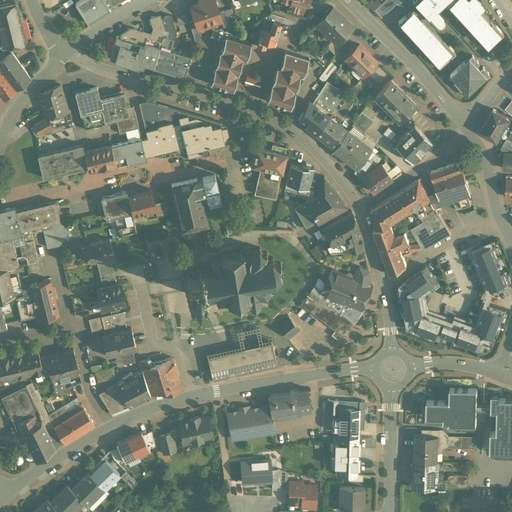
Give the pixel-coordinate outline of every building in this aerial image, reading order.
[(78,0),(75,3),(88,22),(109,8),(108,5),(117,0),(78,0)] [(214,0),(198,0),(199,3),(190,6),(194,19),(197,28),(198,28),(210,24),(209,22),(220,19),(221,18),(218,12),(214,0)] [(285,0),(289,1),(288,6),(301,10),(304,2),(307,3),(308,0),(285,0)] [(383,0),(374,9),(378,14),(392,0),(383,0)] [(416,0),(414,3),(426,16),(435,7),(432,4),(434,2),(436,4),(440,1),(439,0),(416,0)] [(489,23),(484,17),(483,18),(479,13),(474,7),(474,8),(470,3),(467,0),(449,0),(446,3),(447,3),(446,4),(452,10),(454,8),(458,12),(456,14),(461,20),(464,18),(468,22),(465,25),(471,31),(473,29),(477,33),(475,34),(481,41),(483,38),(489,45),(497,38),(502,33),(493,23),(490,26),(488,24),(489,23)] [(0,5),(0,41),(1,46),(7,46),(25,41),(15,2),(0,5)] [(346,21),(332,7),(333,7),(332,6),(317,22),(333,38),(336,41),(341,37),(352,25),(346,20),(346,21)] [(230,8),(225,10),(229,23),(235,22),(230,8)] [(224,10),(218,12),(221,18),(220,19),(223,27),(229,24),(229,23),(225,10),(224,10)] [(430,31),(425,25),(421,21),(416,15),(415,15),(410,10),(403,17),(402,17),(397,21),(398,21),(397,22),(403,28),(405,26),(409,30),(407,32),(412,38),(415,36),(419,40),(416,42),(422,49),(424,46),(428,50),(426,52),(433,60),(435,57),(441,64),(450,56),(455,52),(446,43),(443,45),(439,42),(440,41),(435,35),(434,36),(430,31)] [(442,19),(436,12),(431,16),(437,23),(438,24),(439,24),(441,24),(442,23),(443,22),(443,21),(443,20),(442,19)] [(150,33),(130,27),(120,33),(119,37),(115,36),(109,58),(151,71),(152,67),(158,46),(164,27),(161,18),(159,14),(149,17),(148,19),(152,28),(150,33)] [(170,14),(161,18),(164,27),(158,46),(170,49),(176,32),(170,14)] [(280,23),(264,18),(256,44),(264,46),(265,41),(274,44),(280,23)] [(194,19),(188,21),(194,41),(201,37),(198,28),(197,28),(194,19)] [(250,43),(225,35),(220,51),(219,51),(209,83),(232,90),(242,58),(246,59),(250,43)] [(333,38),(326,45),(334,53),(345,41),(341,37),(336,41),(333,38)] [(358,45),(344,60),(362,77),(376,62),(358,45)] [(1,46),(0,46),(0,58),(11,51),(7,46),(1,46)] [(170,49),(158,46),(152,67),(184,76),(190,55),(170,49)] [(284,50),(279,67),(276,66),(266,101),(290,108),(300,74),(303,75),(308,57),(284,50)] [(30,78),(11,51),(0,58),(0,66),(16,88),(30,78)] [(471,54),(455,68),(449,74),(449,75),(450,74),(454,78),(452,81),(460,90),(463,87),(467,92),(466,93),(473,87),(473,88),(489,73),(481,65),(478,68),(475,65),(478,62),(471,54)] [(16,88),(0,66),(0,95),(3,99),(16,88)] [(359,78),(350,88),(355,92),(364,83),(359,78)] [(344,92),(326,79),(311,103),(328,116),(343,94),(344,92)] [(415,104),(390,79),(375,94),(383,101),(381,103),(393,115),(395,113),(401,119),(415,104)] [(59,84),(38,94),(45,116),(44,116),(45,117),(46,116),(61,112),(67,110),(59,85),(60,85),(59,84)] [(122,92),(99,98),(96,87),(75,92),(77,99),(80,113),(84,128),(106,124),(105,120),(115,117),(119,132),(138,128),(134,112),(127,113),(122,92)] [(343,94),(328,116),(337,122),(343,113),(352,100),(343,94)] [(210,119),(170,108),(156,111),(154,103),(145,100),(138,102),(146,136),(151,153),(158,151),(173,147),(187,156),(209,151),(207,145),(224,141),(229,133),(226,124),(210,119)] [(311,103),(308,100),(298,119),(315,132),(328,116),(311,103)] [(374,112),(365,105),(361,110),(370,118),(374,112)] [(509,118),(493,108),(481,129),(482,131),(482,132),(496,140),(509,118)] [(370,118),(361,110),(353,120),(348,127),(357,133),(359,130),(362,132),(363,132),(372,119),(370,118)] [(61,112),(46,116),(47,118),(52,127),(39,134),(39,136),(63,129),(61,121),(63,121),(61,112)] [(353,120),(343,113),(337,122),(346,129),(348,127),(353,120)] [(337,122),(328,116),(315,132),(334,147),(346,129),(337,122)] [(46,118),(33,125),(39,134),(52,127),(47,118),(46,118)] [(408,131),(407,129),(399,138),(400,139),(394,145),(411,162),(419,154),(420,155),(424,150),(423,149),(431,142),(414,125),(408,131)] [(357,133),(348,127),(346,129),(334,147),(332,149),(332,150),(333,149),(351,162),(350,163),(351,163),(356,166),(355,167),(356,167),(370,148),(355,136),(357,133)] [(376,141),(363,132),(362,132),(359,130),(357,133),(355,136),(370,148),(376,141)] [(141,137),(110,144),(115,164),(116,166),(146,159),(145,155),(147,154),(151,153),(146,136),(143,137),(141,137)] [(511,150),(511,140),(506,138),(503,146),(511,150)] [(270,149),(255,145),(250,165),(260,167),(254,193),(274,198),(280,172),(282,173),(286,153),(285,152),(286,147),(271,143),(270,149)] [(81,144),(37,154),(42,177),(87,166),(83,151),(81,144)] [(110,144),(83,151),(87,166),(87,169),(97,166),(98,168),(115,164),(110,144)] [(312,161),(296,147),(287,183),(314,189),(318,169),(312,162),(312,161)] [(459,161),(438,168),(430,172),(436,188),(447,184),(465,178),(463,172),(459,161)] [(380,163),(362,176),(372,191),(391,178),(380,163)] [(214,174),(196,178),(200,195),(206,194),(208,202),(220,199),(214,174)] [(343,202),(323,176),(316,192),(318,195),(315,197),(317,202),(309,207),(317,221),(342,207),(343,202)] [(196,178),(171,184),(181,229),(207,224),(200,195),(196,178)] [(418,178),(399,190),(412,210),(430,199),(429,195),(426,190),(418,178)] [(465,178),(447,184),(452,199),(458,197),(462,206),(470,203),(467,194),(470,193),(465,178)] [(447,184),(436,188),(438,191),(429,195),(430,199),(434,205),(452,199),(447,184)] [(151,189),(127,195),(132,217),(145,214),(146,218),(158,215),(154,203),(151,189)] [(126,190),(100,197),(105,218),(122,214),(124,223),(114,226),(116,236),(136,231),(132,217),(127,195),(126,190)] [(399,190),(371,207),(369,211),(370,211),(376,228),(394,221),(395,221),(412,210),(399,190)] [(59,220),(55,200),(37,205),(43,229),(47,247),(58,244),(63,239),(62,238),(68,231),(58,220),(59,220)] [(154,203),(158,215),(166,214),(162,201),(154,203)] [(37,205),(15,210),(21,234),(31,232),(43,229),(37,205)] [(14,206),(0,209),(0,239),(12,237),(21,234),(15,210),(14,206)] [(351,210),(322,226),(330,242),(326,244),(329,250),(364,249),(360,233),(357,224),(351,210)] [(438,212),(419,223),(431,244),(450,233),(438,212)] [(288,221),(277,219),(275,225),(286,227),(288,221)] [(376,228),(373,229),(390,274),(406,264),(402,254),(399,245),(402,243),(408,241),(404,231),(401,232),(394,221),(376,228)] [(21,234),(12,237),(14,245),(33,240),(31,232),(21,234)] [(33,240),(14,245),(12,237),(0,239),(0,268),(16,265),(38,260),(33,240)] [(96,260),(101,280),(103,280),(114,277),(109,256),(113,255),(109,237),(85,243),(90,261),(96,260)] [(487,292),(511,282),(491,237),(468,248),(487,292)] [(322,242),(317,245),(322,255),(328,251),(322,242)] [(408,243),(403,246),(402,243),(399,245),(402,254),(411,251),(411,250),(408,243)] [(153,251),(151,251),(154,260),(162,257),(159,248),(158,249),(156,244),(151,246),(153,251)] [(210,258),(208,259),(208,261),(210,260),(211,268),(203,269),(203,267),(201,267),(201,269),(199,269),(199,268),(198,267),(198,268),(195,266),(196,265),(194,265),(194,266),(191,266),(190,265),(189,266),(189,267),(188,269),(187,269),(186,270),(186,271),(185,271),(186,274),(185,274),(185,276),(182,276),(182,279),(185,278),(187,288),(184,288),(184,291),(187,291),(187,292),(189,292),(189,295),(192,294),(191,291),(200,290),(202,303),(217,301),(218,302),(220,301),(220,300),(227,299),(227,300),(228,300),(228,302),(231,302),(230,300),(231,299),(232,309),(248,306),(248,307),(249,308),(250,307),(251,310),(259,309),(259,306),(260,307),(261,305),(260,305),(267,304),(265,296),(267,295),(266,293),(270,288),(272,288),(272,286),(270,286),(268,281),(273,280),(275,283),(277,282),(275,279),(279,274),(282,274),(283,272),(280,272),(279,265),(281,263),(280,261),(278,263),(272,259),(273,256),(270,256),(270,258),(264,259),(265,254),(267,253),(266,251),(264,252),(259,249),(259,246),(257,246),(257,248),(252,251),(252,249),(250,249),(249,248),(242,249),(242,251),(241,251),(240,248),(238,249),(238,251),(223,254),(223,251),(220,252),(221,254),(220,254),(220,255),(218,256),(213,257),(212,255),(210,255),(211,257),(210,258)] [(405,329),(439,340),(447,316),(429,310),(425,294),(443,282),(430,263),(396,286),(405,329)] [(0,268),(0,298),(7,297),(15,295),(30,292),(28,284),(21,285),(19,275),(16,265),(0,268)] [(324,301),(314,314),(335,330),(332,334),(336,337),(339,334),(340,334),(352,322),(360,309),(360,310),(372,284),(368,282),(368,270),(358,266),(358,268),(355,269),(353,273),(354,276),(354,277),(331,268),(321,290),(314,284),(310,290),(324,301)] [(114,277),(103,280),(104,286),(116,283),(114,277)] [(50,278),(28,284),(30,292),(15,295),(20,317),(35,313),(37,319),(58,313),(50,278)] [(109,307),(121,304),(125,303),(119,282),(116,283),(104,286),(96,287),(101,309),(109,307)] [(434,289),(431,302),(440,304),(443,291),(434,289)] [(324,301),(310,290),(299,303),(314,314),(324,301)] [(15,295),(7,297),(11,318),(20,317),(15,295)] [(0,298),(0,327),(6,326),(4,320),(11,318),(7,297),(0,298)] [(490,357),(507,308),(487,301),(478,327),(447,316),(439,340),(490,357)] [(110,311),(110,313),(122,310),(122,308),(121,304),(109,307),(110,311)] [(110,313),(101,315),(104,327),(121,323),(125,322),(122,310),(110,313)] [(104,327),(101,315),(88,318),(91,330),(104,327)] [(298,329),(288,317),(277,326),(286,338),(298,329)] [(105,333),(101,334),(106,355),(113,354),(116,364),(134,360),(131,349),(135,348),(130,327),(123,329),(105,333)] [(271,341),(207,356),(212,381),(228,377),(227,372),(235,370),(237,375),(277,366),(271,341)] [(37,346),(21,350),(26,373),(42,369),(39,356),(37,346)] [(73,348),(45,355),(48,368),(51,379),(79,372),(73,348)] [(20,351),(7,354),(5,354),(1,355),(0,355),(0,379),(2,379),(2,376),(8,375),(9,378),(10,378),(9,375),(15,373),(16,376),(27,373),(26,373),(21,350),(20,350),(20,351)] [(45,355),(39,356),(42,369),(48,368),(45,355)] [(149,358),(138,361),(145,381),(146,381),(150,394),(160,390),(162,396),(182,389),(172,358),(170,358),(170,357),(164,358),(165,360),(151,364),(149,358)] [(112,366),(94,370),(97,381),(109,378),(108,374),(114,372),(112,366)] [(149,394),(137,370),(116,380),(117,383),(128,405),(149,394)] [(47,413),(31,381),(24,384),(34,404),(37,411),(55,447),(64,442),(53,425),(52,424),(52,423),(47,413)] [(128,405),(117,383),(98,393),(110,412),(128,405)] [(55,447),(37,411),(35,412),(32,406),(34,405),(34,404),(24,384),(0,395),(0,396),(4,405),(0,407),(0,409),(2,413),(6,411),(15,429),(16,431),(20,429),(21,430),(25,437),(36,460),(55,447)] [(443,417),(443,423),(476,424),(477,408),(477,404),(477,387),(449,387),(449,400),(426,399),(426,416),(443,417)] [(307,389),(290,392),(294,412),(294,415),(300,414),(300,411),(310,409),(307,389)] [(290,392),(268,396),(270,406),(271,416),(272,415),(294,412),(290,392)] [(490,431),(490,450),(511,450),(511,397),(499,397),(499,393),(491,393),(491,404),(491,408),(491,409),(497,410),(496,431),(490,431)] [(364,401),(327,399),(326,429),(337,429),(337,435),(358,436),(358,429),(363,429),(364,401)] [(69,414),(53,425),(64,442),(94,423),(80,403),(67,411),(69,414)] [(62,404),(47,413),(52,423),(52,424),(53,425),(69,414),(67,411),(62,404)] [(237,412),(226,413),(231,438),(274,431),(272,415),(271,416),(270,406),(249,409),(237,412)] [(198,415),(188,417),(189,419),(179,421),(181,430),(179,430),(182,443),(191,440),(192,442),(203,439),(202,438),(211,435),(206,415),(198,417),(198,415)] [(442,429),(422,428),(422,434),(414,434),(414,460),(437,460),(438,446),(460,447),(461,435),(448,435),(442,429)] [(15,429),(0,435),(3,442),(9,440),(10,443),(19,439),(25,437),(21,430),(20,429),(16,431),(15,429)] [(140,431),(128,437),(136,454),(148,449),(140,431)] [(171,432),(158,435),(163,453),(176,450),(171,432)] [(337,443),(331,442),(331,465),(336,466),(336,474),(349,474),(357,474),(357,469),(358,469),(359,457),(357,457),(357,453),(359,453),(359,441),(358,441),(358,436),(337,435),(337,443)] [(474,435),(461,435),(460,447),(474,447),(474,435)] [(128,437),(116,443),(124,460),(136,454),(128,437)] [(119,473),(102,456),(109,450),(108,449),(87,470),(87,471),(104,487),(119,473)] [(269,459),(240,461),(242,481),(258,480),(258,481),(271,480),(270,469),(269,459)] [(437,460),(414,460),(413,486),(437,486),(437,479),(437,460)] [(126,462),(122,467),(134,479),(139,474),(126,462)] [(280,468),(270,469),(271,480),(271,488),(279,488),(280,468)] [(104,487),(87,471),(79,479),(95,496),(104,487)] [(468,474),(454,474),(454,479),(447,479),(447,487),(468,487),(468,474)] [(95,496),(79,479),(71,488),(70,488),(82,500),(82,501),(86,505),(95,496)] [(301,481),(289,481),(289,480),(288,480),(288,503),(288,502),(301,503),(301,507),(302,480),(301,481)] [(314,485),(302,484),(302,480),(301,507),(301,506),(314,506),(314,507),(315,507),(315,484),(314,485)] [(71,488),(67,484),(58,492),(74,509),(82,501),(82,500),(70,488),(71,488)] [(364,487),(339,487),(339,509),(363,509),(364,487)] [(70,511),(74,509),(58,492),(50,500),(49,501),(60,511),(70,511)] [(47,497),(38,506),(43,511),(60,511),(49,501),(50,500),(47,497)]
